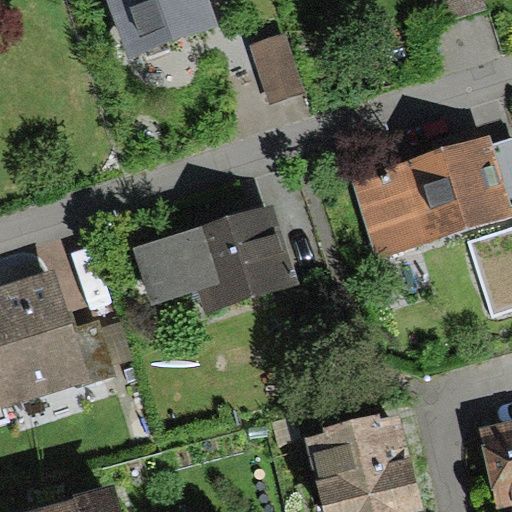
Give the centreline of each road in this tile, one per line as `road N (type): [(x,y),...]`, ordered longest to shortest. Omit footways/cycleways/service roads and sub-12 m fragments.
road 1 (residential): [(511,79),(0,240)]
road 2 (residential): [(511,371),(452,387),(434,408),(456,511)]
